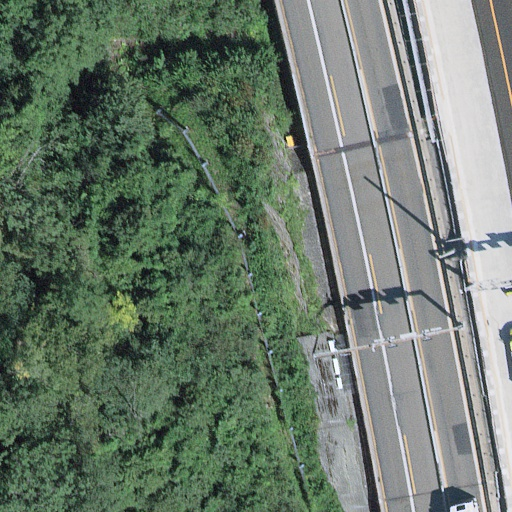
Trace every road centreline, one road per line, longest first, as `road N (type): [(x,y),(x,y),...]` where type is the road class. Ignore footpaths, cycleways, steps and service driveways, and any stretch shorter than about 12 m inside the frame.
road 1 (motorway): [(342,0),(447,511)]
road 2 (motorway): [(511,168),(470,0)]
